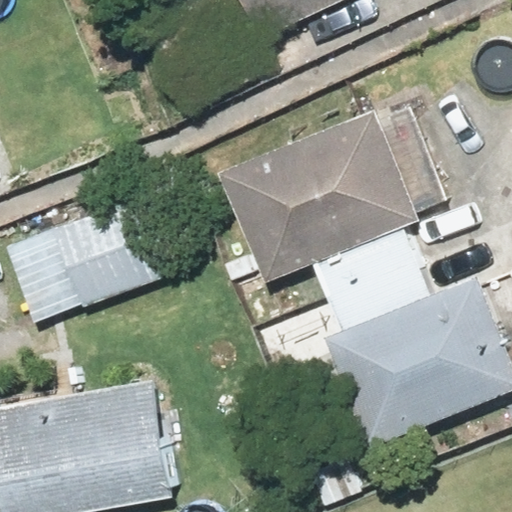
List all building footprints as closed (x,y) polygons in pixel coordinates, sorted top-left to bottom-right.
[(267,0),(284,33),(352,0),(267,0)] [(289,276),(440,215),(393,99),(242,160),(289,276)] [(148,200),(17,245),(45,325),(175,280),(148,200)] [(511,398),(511,313),(495,272),(343,333),(390,448),(511,398)] [(174,377),(8,403),(25,511),(57,511),(192,491),(174,377)] [(373,450),(280,495),(288,511),(329,511),(389,483),(373,450)]
